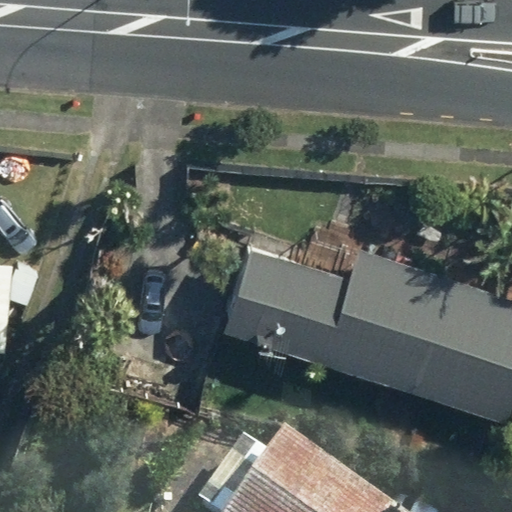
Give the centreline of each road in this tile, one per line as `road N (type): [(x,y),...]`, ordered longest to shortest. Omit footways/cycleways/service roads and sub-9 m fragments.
road 1 (tertiary): [(511,96),(247,31)]
road 2 (tertiary): [(247,31),(511,28)]
road 3 (tertiary): [(0,15),(247,31)]
